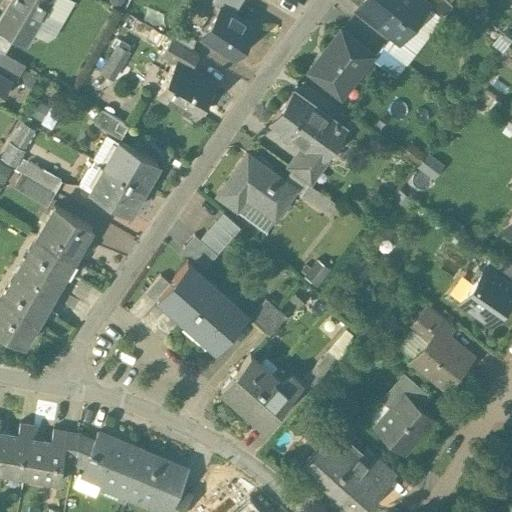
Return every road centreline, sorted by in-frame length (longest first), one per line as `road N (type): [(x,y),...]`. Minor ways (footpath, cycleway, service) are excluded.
road 1 (residential): [(57,389),(79,343),(203,160),(323,0)]
road 2 (residential): [(57,389),(140,407),(222,448),(296,511)]
road 3 (residential): [(430,511),(511,383)]
